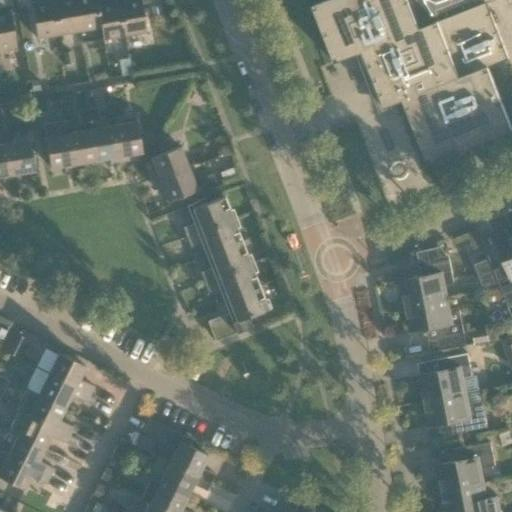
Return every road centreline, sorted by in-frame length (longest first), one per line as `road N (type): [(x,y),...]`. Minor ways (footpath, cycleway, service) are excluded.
road 1 (tertiary): [(329,263),(236,25),(219,0)]
road 2 (residential): [(329,263),(511,193)]
road 3 (tertiary): [(366,423),(329,263)]
road 4 (residential): [(147,371),(0,299)]
road 5 (residential): [(74,511),(147,371)]
road 6 (residential): [(272,435),(147,371)]
